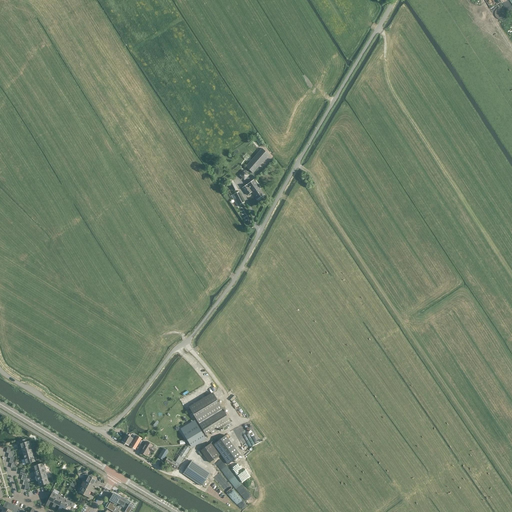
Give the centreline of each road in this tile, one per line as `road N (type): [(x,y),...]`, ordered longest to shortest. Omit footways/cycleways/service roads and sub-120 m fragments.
road 1 (unclassified): [(102,433),(220,299),(393,0)]
road 2 (track): [(511,488),(312,177),(295,165)]
road 3 (track): [(511,276),(394,95),(384,36),(369,24)]
road 4 (tertiary): [(113,474),(0,404)]
road 5 (unclassified): [(0,370),(102,433)]
